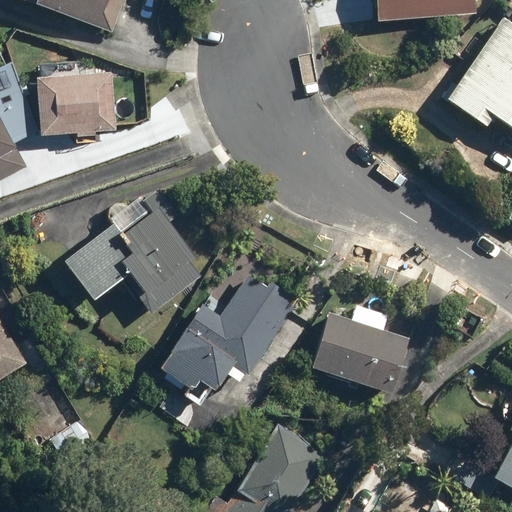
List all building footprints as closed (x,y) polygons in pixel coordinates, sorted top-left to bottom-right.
[(123,0),(4,0),(110,37),(123,0)] [(471,13),(469,0),(369,0),(372,22),(471,13)] [(511,27),(494,16),(439,103),(511,149),(511,27)] [(0,68),(0,182),(24,170),(10,143),(34,134),(8,66),(0,68)] [(32,74),(37,139),(112,133),(107,72),(58,76),(58,72),(32,74)] [(176,217),(156,190),(141,202),(149,212),(119,235),(111,224),(58,264),(87,303),(118,280),(146,317),(201,277),(163,227),(176,217)] [(236,387),(296,302),(250,270),(217,318),(198,305),(151,372),(180,393),(177,397),(195,410),(219,376),(236,387)] [(332,313),(313,370),(393,396),(412,339),(387,331),(392,315),(360,305),(355,320),(332,313)] [(0,328),(0,379),(23,367),(0,328)] [(92,438),(78,419),(44,445),(58,464),(92,438)] [(511,423),(507,432),(511,434),(511,440),(489,483),(511,495),(511,423)] [(199,511),(290,511),(327,458),(276,424),(223,502),(212,495),(199,511)]
